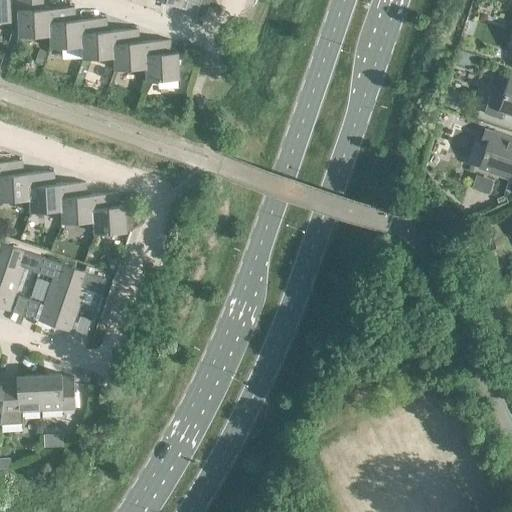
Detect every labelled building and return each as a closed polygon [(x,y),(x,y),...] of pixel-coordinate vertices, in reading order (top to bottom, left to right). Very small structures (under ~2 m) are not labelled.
[(0,0),(0,20),(11,20),(9,0),(0,0)] [(42,0),(17,0),(19,36),(51,34),(50,8),(43,8),(42,0)] [(74,7),(50,8),(51,34),(51,47),(82,45),(83,45),(81,19),(75,19),(74,7)] [(106,18),(81,19),(83,45),(82,45),(83,58),(114,56),(115,56),(113,30),(107,30),(106,18)] [(138,28),(113,30),(115,56),(114,56),(115,69),(146,67),(147,67),(145,41),(138,41),(138,28)] [(170,39),(145,41),(147,67),(146,67),(147,80),(179,78),(178,51),(170,52),(170,39)] [(47,55),(39,52),(35,63),(44,66),(47,55)] [(511,73),(502,97),(492,94),(485,117),(502,122),(505,112),(511,113),(511,73)] [(447,89),(442,104),(458,110),(464,94),(447,89)] [(511,137),(485,128),(480,143),(486,145),(479,167),(511,178),(511,137)] [(22,160),(0,161),(0,200),(30,199),(31,199),(29,172),(23,172),(22,160)] [(54,171),(29,172),(31,199),(30,199),(31,211),(62,210),(62,209),(61,183),(54,183),(54,171)] [(496,181),(478,175),(474,189),(491,195),(496,181)] [(85,182),(61,183),(62,209),(62,210),(62,222),(94,220),(93,194),(86,194),(85,182)] [(117,192),(93,194),(94,220),(94,233),(127,231),(125,205),(118,205),(117,192)] [(0,284),(13,247),(0,242),(0,284)] [(44,257),(13,247),(0,284),(0,307),(9,310),(24,267),(38,272),(44,257)] [(74,268),(44,257),(38,272),(53,277),(38,320),(55,326),(74,268)] [(106,278),(74,268),(55,326),(70,331),(81,301),(92,304),(96,292),(100,293),(106,278)] [(61,373),(39,374),(41,410),(75,408),(74,377),(62,377),(61,373)] [(41,410),(39,374),(17,376),(17,380),(6,381),(1,412),(0,421),(0,424),(24,423),(24,411),(41,410)] [(10,457),(0,457),(0,469),(10,469),(10,457)]
